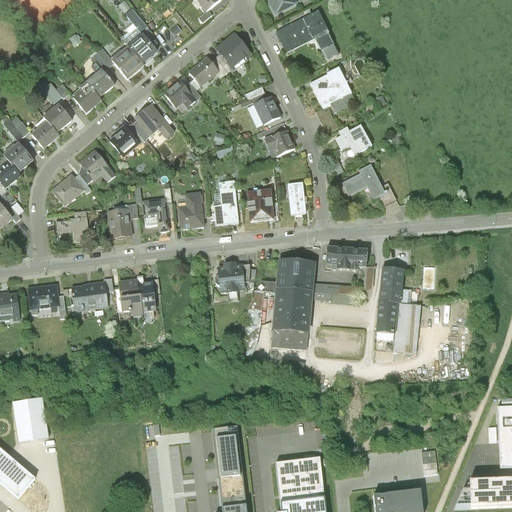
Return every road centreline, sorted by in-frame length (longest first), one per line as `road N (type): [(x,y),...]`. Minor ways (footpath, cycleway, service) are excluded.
road 1 (residential): [(43,267),(38,201),(50,172),(244,11)]
road 2 (residential): [(323,235),(43,267)]
road 3 (residential): [(323,235),(317,154),(244,11)]
